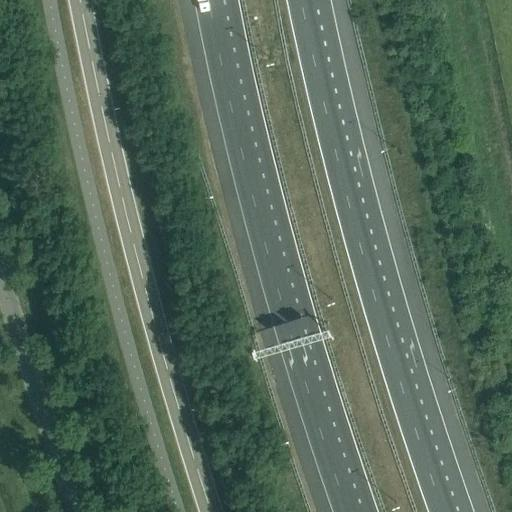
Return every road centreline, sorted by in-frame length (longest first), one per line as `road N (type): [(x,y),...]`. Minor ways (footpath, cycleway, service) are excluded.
road 1 (motorway): [(444,511),(402,395),(301,0)]
road 2 (motorway): [(214,0),(278,267),(354,511)]
road 3 (tertiary): [(210,511),(137,261),(79,0)]
road 4 (unclassified): [(74,511),(0,283)]
